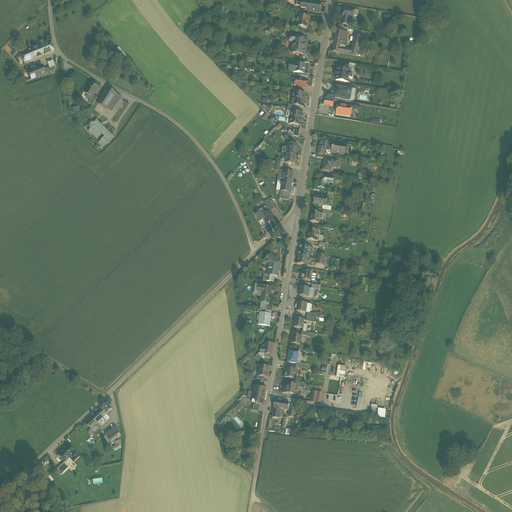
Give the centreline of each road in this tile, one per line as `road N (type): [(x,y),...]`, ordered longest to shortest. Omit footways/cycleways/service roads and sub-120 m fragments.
road 1 (unclassified): [(0,493),(254,252)]
road 2 (unclassified): [(254,252),(214,165),(193,139),(57,50),(50,0)]
road 3 (unclassified): [(249,511),(298,210)]
road 4 (unclassified): [(298,210),(331,0)]
road 5 (track): [(0,322),(106,396)]
